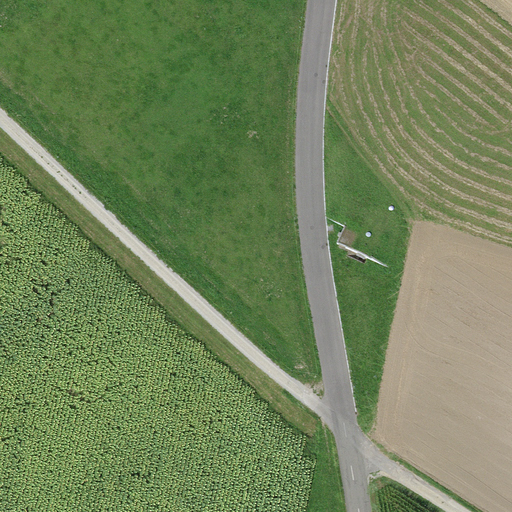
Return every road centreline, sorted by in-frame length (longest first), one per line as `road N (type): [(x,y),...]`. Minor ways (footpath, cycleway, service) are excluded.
road 1 (track): [(464,511),(348,436),(0,112)]
road 2 (tertiary): [(325,0),(311,182),(360,511)]
